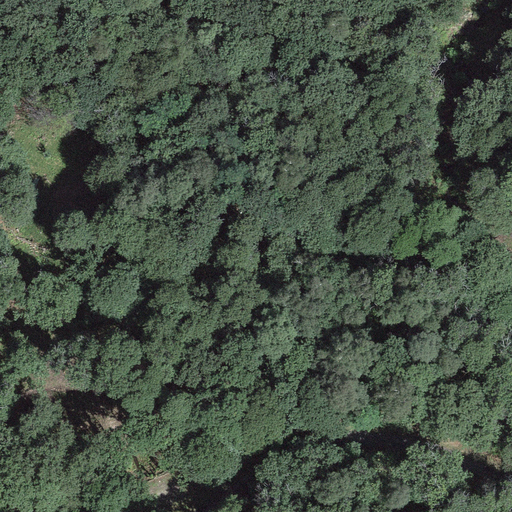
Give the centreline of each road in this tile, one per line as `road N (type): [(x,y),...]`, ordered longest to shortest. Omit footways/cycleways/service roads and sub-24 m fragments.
road 1 (unclassified): [(116,511),(252,447),(345,427),(396,435),(511,485)]
road 2 (track): [(54,511),(136,431),(146,385),(120,351),(0,334)]
